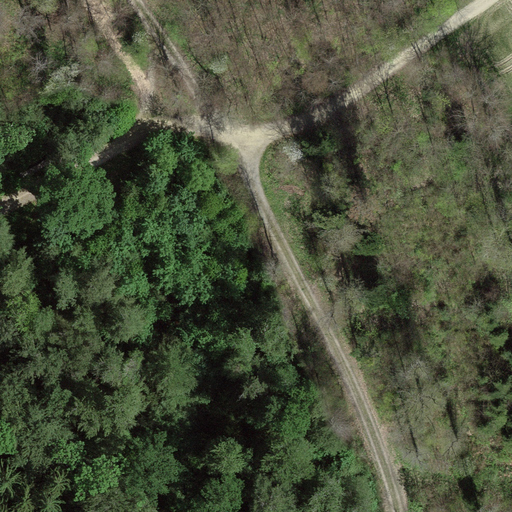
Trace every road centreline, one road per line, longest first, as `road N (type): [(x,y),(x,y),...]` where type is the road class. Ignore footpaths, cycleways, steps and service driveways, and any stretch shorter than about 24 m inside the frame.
road 1 (track): [(154,27),(231,134),(353,380),(399,511)]
road 2 (track): [(485,0),(304,116),(231,134),(159,126),(0,207)]
road 3 (track): [(136,0),(154,27),(155,52),(145,111),(132,135)]
